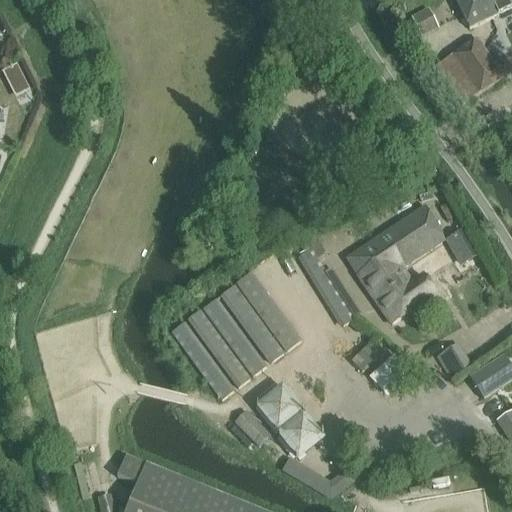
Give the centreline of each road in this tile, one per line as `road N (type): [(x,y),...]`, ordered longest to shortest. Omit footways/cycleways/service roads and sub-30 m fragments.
road 1 (track): [(114,386),(223,413),(313,349),(367,408),(474,416),(511,468)]
road 2 (unclassified): [(511,252),(339,0)]
